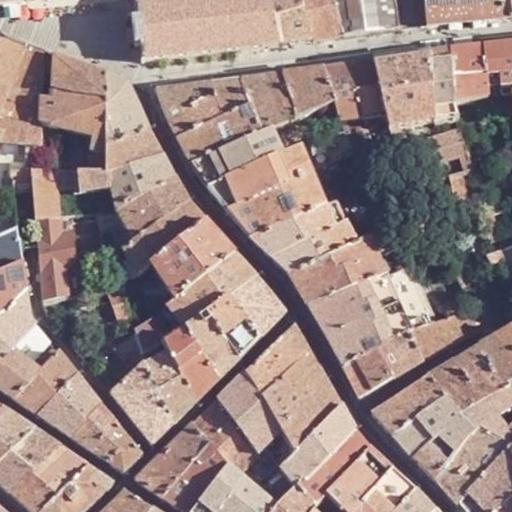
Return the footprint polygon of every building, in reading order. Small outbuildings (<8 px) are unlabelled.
[(145,4),(136,6),(137,21),(132,22),(134,49),(140,48),(141,64),(283,49),(269,0),(186,0),(183,0),(145,4)] [(269,0),(283,49),(312,46),(297,0),(269,0)] [(297,0),(312,46),(344,40),(331,0),(297,0)] [(331,0),(344,40),(400,31),(395,0),(331,0)] [(424,0),(427,29),(470,24),(511,20),(510,0),(424,0)] [(0,37),(0,127),(8,105),(18,75),(28,48),(10,41),(0,37)] [(511,47),(483,52),(490,104),(511,99),(511,47)] [(0,144),(1,143),(35,147),(43,147),(43,137),(43,127),(41,126),(43,115),(48,91),(55,60),(46,56),(28,48),(18,75),(8,105),(0,127),(0,144)] [(455,107),(456,108),(490,104),(483,52),(452,55),(455,107)] [(435,130),(461,125),(460,125),(456,108),(455,107),(452,55),(429,58),(430,91),(434,126),(435,130)] [(386,118),(389,132),(434,126),(430,91),(429,58),(373,66),(386,118)] [(41,126),(43,127),(78,135),(93,139),(104,142),(105,125),(107,99),(108,80),(97,76),(78,68),(55,60),(48,91),(43,115),(41,126)] [(373,66),(323,74),(335,109),(340,124),(340,126),(386,118),(373,66)] [(323,74),(283,78),(300,123),(323,114),(335,109),(323,74)] [(300,123),(283,78),(241,84),(262,139),(271,135),(300,123)] [(128,87),(108,80),(107,99),(105,125),(104,142),(149,134),(146,126),(138,107),(128,87)] [(241,84),(212,88),(217,103),(226,123),(178,142),(191,168),(262,139),(241,84)] [(157,95),(168,123),(217,103),(212,88),(157,95)] [(217,103),(168,123),(178,142),(226,123),(217,103)] [(340,124),(335,109),(323,114),(328,129),(340,124)] [(359,129),(343,135),(348,146),(350,146),(364,140),(359,129)] [(451,181),(461,179),(475,174),(463,131),(438,138),(451,181)] [(106,165),(107,175),(163,160),(161,156),(155,145),(149,134),(104,142),(105,158),(106,165)] [(262,139),(191,168),(200,181),(208,192),(282,160),(271,135),(262,139)] [(90,154),(105,158),(104,142),(93,139),(90,154)] [(371,157),(364,140),(350,146),(357,162),(371,157)] [(392,142),(407,189),(408,193),(420,189),(404,142),(392,142)] [(43,147),(35,147),(36,167),(43,166),(43,147)] [(300,153),(282,160),(208,192),(222,210),(243,234),(252,245),(326,213),(300,153)] [(89,175),(107,175),(106,165),(105,158),(90,154),(89,175)] [(111,191),(117,213),(175,181),(174,180),(171,174),(163,160),(107,175),(111,191)] [(13,172),(15,193),(23,193),(33,193),(32,173),(13,172)] [(34,173),(32,173),(33,193),(35,217),(36,224),(60,221),(58,192),(56,174),(34,173)] [(79,175),(56,174),(58,192),(75,191),(80,191),(79,175)] [(89,175),(79,175),(80,191),(80,196),(95,194),(111,191),(107,175),(89,175)] [(448,182),(457,220),(471,215),(461,179),(451,181),(448,182)] [(175,181),(117,213),(135,243),(188,206),(187,204),(185,199),(175,181)] [(111,191),(95,194),(105,214),(117,213),(111,191)] [(135,243),(122,251),(137,278),(151,267),(205,225),(196,215),(188,206),(135,243)] [(326,213),(252,245),(260,252),(271,262),(282,272),(290,279),(356,249),(350,240),(346,235),(343,231),(341,228),(335,210),(326,213)] [(135,243),(117,213),(105,214),(122,251),(135,243)] [(36,224),(38,242),(62,237),(60,221),(36,224)] [(384,224),(359,236),(363,245),(371,242),(388,235),(384,224)] [(151,267),(169,294),(175,303),(235,258),(225,247),(205,225),(151,267)] [(0,274),(23,264),(21,252),(20,242),(18,232),(0,239),(0,274)] [(402,274),(388,235),(371,242),(387,278),(402,274)] [(38,242),(38,248),(41,275),(65,270),(73,269),(70,236),(62,237),(38,242)] [(350,240),(356,249),(363,245),(359,236),(350,240)] [(356,249),(290,279),(309,311),(387,278),(371,242),(363,245),(356,249)] [(493,255),(486,258),(490,268),(497,266),(503,264),(505,263),(502,252),(493,255)] [(235,258),(175,303),(167,309),(184,329),(204,316),(227,300),(257,281),(253,278),(247,271),(235,258)] [(0,320),(8,313),(28,294),(26,282),(23,264),(0,274),(0,320)] [(503,264),(497,266),(502,285),(505,285),(505,283),(508,282),(503,264)] [(454,273),(465,296),(480,289),(469,266),(454,273)] [(65,270),(41,275),(41,279),(42,288),(43,299),(44,305),(52,303),(68,301),(67,289),(65,270)] [(414,271),(402,274),(387,278),(392,291),(418,280),(414,271)] [(392,291),(387,278),(309,311),(319,327),(326,341),(329,346),(342,371),(410,336),(411,335),(408,327),(392,291)] [(257,281),(227,300),(260,343),(266,336),(285,317),(276,304),(271,297),(269,294),(267,293),(264,289),(257,281)] [(124,289),(123,282),(108,285),(110,294),(124,289)] [(110,294),(108,285),(84,290),(85,298),(110,294)] [(130,320),(124,289),(110,294),(120,323),(130,320)] [(28,294),(8,313),(0,320),(0,366),(16,350),(37,329),(31,321),(29,309),(28,294)] [(169,294),(130,320),(133,331),(134,334),(167,309),(175,303),(169,294)] [(227,300),(204,316),(238,364),(247,355),(260,343),(227,300)] [(167,309),(134,334),(135,337),(142,356),(163,343),(184,329),(167,309)] [(463,342),(471,339),(483,333),(474,312),(472,313),(454,320),(463,342)] [(204,316),(184,329),(202,359),(214,379),(218,384),(221,381),(238,364),(204,316)] [(433,316),(427,319),(431,328),(438,326),(433,316)] [(427,319),(408,327),(411,335),(431,328),(427,319)] [(454,320),(438,326),(431,328),(411,335),(410,336),(422,366),(463,342),(454,320)] [(50,346),(37,329),(16,350),(30,367),(50,346)] [(192,399),(196,407),(207,395),(218,384),(214,379),(202,359),(184,329),(163,343),(170,353),(187,388),(192,399)] [(245,378),(263,404),(312,359),(305,347),(295,329),(281,343),(245,378)] [(511,331),(510,331),(480,349),(511,382),(511,331)] [(410,336),(342,371),(360,404),(422,366),(410,336)] [(133,379),(146,367),(142,356),(135,337),(116,350),(133,379)] [(511,382),(480,349),(479,351),(454,365),(485,407),(511,392),(511,382)] [(16,350),(0,366),(0,393),(3,395),(14,403),(38,378),(34,372),(30,367),(16,350)] [(34,372),(38,378),(58,356),(54,350),(34,372)] [(161,402),(173,429),(182,420),(196,407),(192,399),(187,388),(170,353),(146,367),(161,402)] [(38,378),(14,403),(18,406),(27,412),(38,419),(78,380),(58,356),(38,378)] [(280,430),(326,384),(319,372),(312,359),(263,404),(268,411),(280,430)] [(446,404),(459,421),(485,407),(454,365),(429,381),(428,381),(446,404)] [(133,379),(113,399),(153,449),(173,429),(161,402),(146,367),(133,379)] [(245,378),(219,404),(262,459),(269,451),(283,434),(280,430),(268,411),(263,404),(245,378)] [(78,380),(38,419),(44,424),(71,442),(102,411),(78,380)] [(446,404),(428,381),(372,416),(393,440),(446,404)] [(298,456),(341,411),(339,408),(334,399),(326,384),(280,430),(283,434),(288,441),(298,456)] [(511,392),(485,407),(459,421),(472,438),(479,436),(511,457),(511,392)] [(219,404),(193,430),(211,448),(228,464),(232,469),(243,480),(251,471),(262,459),(219,404)] [(413,464),(459,421),(446,404),(393,440),(409,459),(413,464)] [(102,411),(71,442),(81,449),(91,456),(117,428),(114,424),(102,411)] [(284,470),(301,493),(323,469),(343,447),(354,434),(352,430),(348,423),(341,411),(298,456),(284,470)] [(1,413),(0,414),(0,466),(11,455),(32,434),(1,413)] [(472,438),(459,421),(413,464),(436,485),(472,438)] [(117,428),(91,456),(94,457),(123,477),(126,475),(144,458),(117,428)] [(211,448),(193,430),(188,435),(169,454),(137,485),(163,503),(211,448)] [(51,446),(32,434),(11,455),(37,472),(60,452),(57,450),(51,446)] [(323,469),(301,493),(299,496),(313,511),(317,511),(328,501),(369,453),(367,450),(360,441),(354,434),(343,447),(323,469)] [(472,438),(436,485),(456,508),(511,458),(511,457),(479,436),(472,438)] [(274,456),(284,470),(298,456),(288,441),(274,456)] [(211,448),(163,503),(176,511),(195,511),(232,469),(228,464),(211,448)] [(37,472),(10,497),(14,501),(27,511),(46,511),(60,498),(86,470),(60,452),(37,472)] [(384,466),(369,453),(328,501),(336,511),(359,511),(392,474),(384,466)] [(11,455),(0,466),(0,488),(10,497),(37,472),(11,455)] [(511,458),(456,508),(459,511),(501,511),(511,503),(511,458)] [(224,511),(249,485),(243,480),(232,469),(195,511),(224,511)] [(101,480),(86,470),(60,498),(73,511),(88,511),(113,488),(101,480)] [(274,482),(293,502),(299,496),(301,493),(284,470),(274,482)] [(249,485),(261,498),(270,487),(251,471),(243,480),(249,485)] [(409,489),(392,474),(359,511),(400,511),(415,495),(409,489)] [(274,511),(261,498),(249,485),(224,511),(274,511)] [(432,511),(428,507),(415,495),(400,511),(432,511)] [(150,511),(143,507),(127,496),(121,502),(110,511),(150,511)] [(313,511),(299,496),(293,502),(284,511),(313,511)] [(73,511),(60,498),(46,511),(73,511)] [(511,511),(511,503),(501,511),(511,511)]
